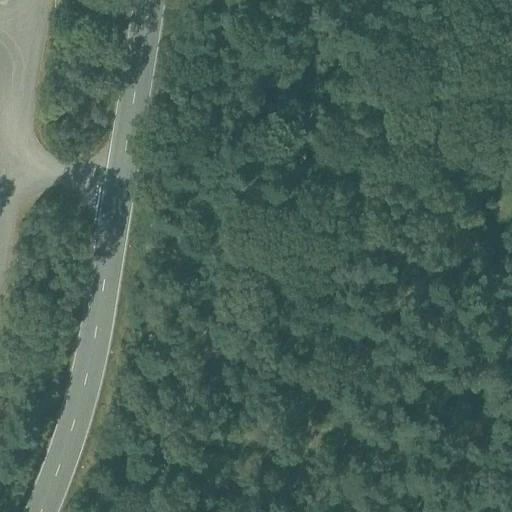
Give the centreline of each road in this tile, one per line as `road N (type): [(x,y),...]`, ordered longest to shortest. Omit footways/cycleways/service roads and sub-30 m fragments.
road 1 (unclassified): [(57,511),(76,451),(145,0)]
road 2 (unknown): [(21,159),(46,0)]
